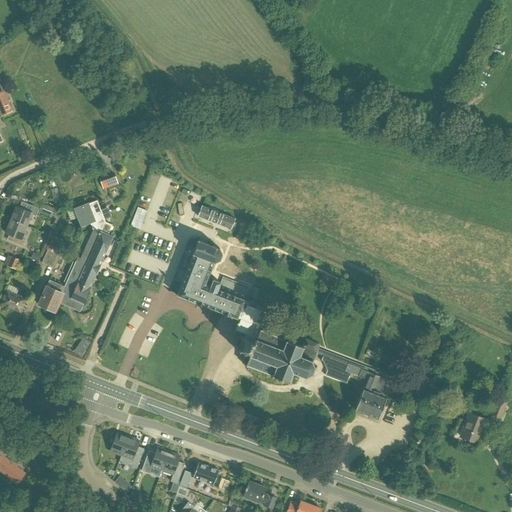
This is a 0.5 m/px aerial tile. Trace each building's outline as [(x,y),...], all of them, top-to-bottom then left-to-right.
[(0,114),(1,116),(12,111),(4,92),(6,91),(0,76),(0,114)] [(127,155),(141,150),(138,143),(125,148),(127,155)] [(80,170),(92,164),(89,158),(77,164),(80,170)] [(103,189),(118,184),(114,173),(99,178),(103,189)] [(108,234),(112,225),(105,222),(104,220),(111,217),(108,208),(101,210),(97,200),(75,209),(81,226),(90,223),(93,231),(99,234),(101,231),(108,234)] [(11,220),(27,226),(32,214),(36,215),(38,210),(58,218),(61,211),(42,204),(40,210),(26,204),(24,210),(16,207),(11,220)] [(230,229),(235,218),(202,206),(197,217),(230,229)] [(147,211),(138,207),(130,226),(139,229),(147,211)] [(22,239),(27,226),(11,220),(6,233),(13,236),(11,241),(23,246),(25,241),(22,239)] [(113,236),(108,234),(101,231),(99,234),(93,231),(81,259),(78,258),(76,262),(97,271),(113,236)] [(54,253),(59,242),(51,239),(46,250),(52,253),(54,253)] [(214,263),(220,260),(222,254),(220,248),(198,240),(177,296),(237,319),(238,318),(250,323),(251,318),(244,315),(248,302),(244,301),(244,300),(218,289),(220,282),(213,280),(211,286),(205,284),(213,262),(214,263)] [(46,250),(40,262),(47,265),(52,253),(46,250)] [(52,253),(47,265),(53,268),(59,256),(54,253),(52,253)] [(15,269),(19,260),(11,257),(8,266),(15,269)] [(83,304),(97,271),(76,262),(65,287),(63,295),(83,304)] [(63,295),(65,287),(50,280),(47,286),(46,286),(38,305),(55,312),(63,295)] [(20,313),(26,299),(7,290),(1,304),(20,313)] [(358,377),(363,366),(318,349),(317,351),(315,351),(318,343),(305,338),(302,346),(286,340),(260,329),(256,339),(256,338),(254,342),(244,338),(240,348),(250,352),(249,355),(250,356),(246,365),(290,382),(293,373),(306,377),(312,375),(315,367),(313,362),(316,353),(348,365),(345,372),(358,377)] [(86,354),(93,345),(89,342),(82,351),(86,354)] [(363,366),(358,377),(367,380),(355,410),(378,419),(386,398),(387,395),(385,394),(390,380),(383,378),(385,374),(363,366)] [(434,381),(422,376),(420,382),(432,387),(434,381)] [(502,418),(507,403),(495,399),(490,414),(502,418)] [(477,443),(486,420),(469,414),(461,437),(477,443)] [(129,436),(117,432),(109,452),(121,456),(129,436)] [(140,440),(129,436),(121,456),(119,462),(137,469),(144,449),(138,447),(140,440)] [(155,453),(149,451),(145,462),(151,465),(150,467),(161,471),(169,451),(157,447),(155,453)] [(181,455),(169,451),(161,471),(173,476),(170,481),(177,484),(185,464),(178,462),(181,455)] [(1,456),(0,454),(0,469),(17,483),(24,474),(1,456)] [(198,462),(193,478),(213,485),(219,470),(198,462)] [(192,473),(185,470),(179,485),(187,488),(191,477),(192,473)] [(132,486),(124,480),(119,486),(126,493),(132,486)] [(272,509),(276,498),(264,494),(266,488),(249,481),(243,497),(260,503),(260,501),(265,503),(264,506),(272,509)] [(179,488),(177,493),(185,496),(187,491),(179,488)] [(320,511),(322,509),(301,501),(299,505),(291,502),(286,511),(320,511)] [(195,507),(188,502),(180,511),(197,511),(193,508),(195,507)]
